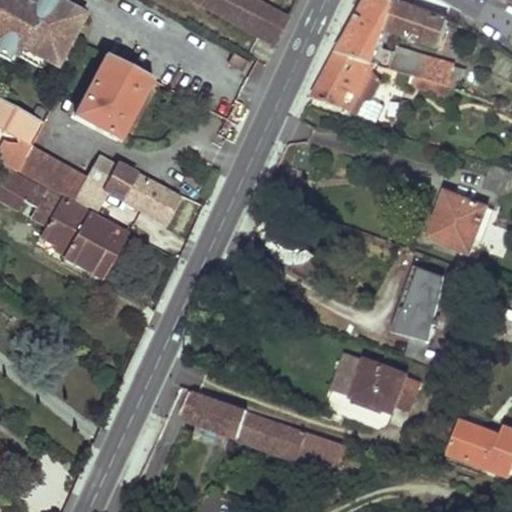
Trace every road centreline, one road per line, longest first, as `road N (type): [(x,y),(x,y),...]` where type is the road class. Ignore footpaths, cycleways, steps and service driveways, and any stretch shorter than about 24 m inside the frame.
road 1 (secondary): [(325,0),(88,511)]
road 2 (unknown): [(240,183),(183,152),(71,142),(67,123),(91,64)]
road 3 (unknown): [(264,132),(428,185),(511,202)]
road 4 (unknown): [(172,331),(0,223)]
road 5 (unknown): [(276,106),(105,11)]
